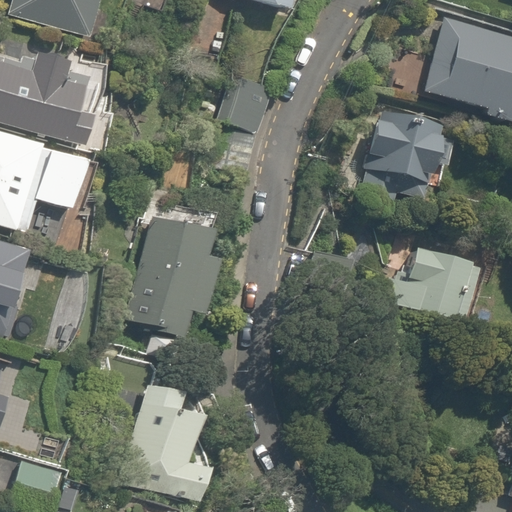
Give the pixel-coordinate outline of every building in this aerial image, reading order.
[(7,0),(3,18),(82,40),(94,0),(7,0)] [(161,0),(134,0),(133,3),(156,12),(161,0)] [(233,0),(282,15),(286,0),(233,0)] [(511,110),(511,34),(439,13),(415,93),(509,121),(511,110)] [(87,112),(77,110),(86,80),(61,73),(64,61),(33,52),(30,64),(0,55),(0,132),(39,143),(65,151),(75,154),(87,112)] [(263,85),(234,78),(222,126),(250,134),(263,85)] [(377,108),(357,166),(415,187),(421,170),(438,177),(450,144),(435,139),(438,129),(377,108)] [(0,230),(22,237),(33,199),(63,208),(78,155),(75,154),(65,151),(39,143),(0,132),(0,230)] [(194,315),(207,260),(194,257),(201,228),(148,215),(121,324),(174,337),(181,312),(194,315)] [(0,337),(25,248),(0,241),(0,337)] [(406,245),(401,259),(389,255),(371,300),(456,333),(479,273),(406,245)] [(194,501),(204,463),(179,457),(189,420),(165,414),(170,393),(137,384),(112,479),(194,501)] [(46,511),(57,470),(15,459),(3,506),(26,511),(46,511)] [(511,511),(511,464),(501,496),(511,500),(507,511),(511,511)]
